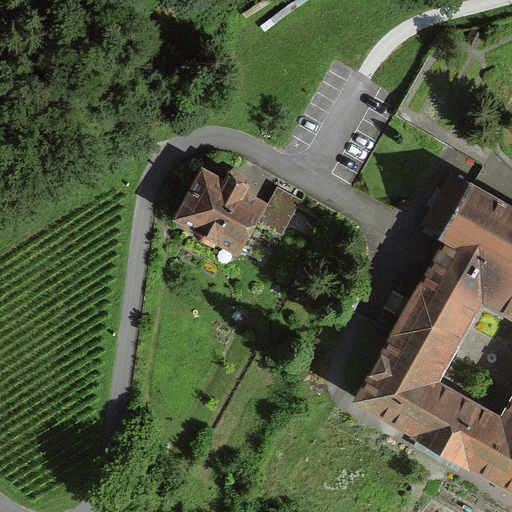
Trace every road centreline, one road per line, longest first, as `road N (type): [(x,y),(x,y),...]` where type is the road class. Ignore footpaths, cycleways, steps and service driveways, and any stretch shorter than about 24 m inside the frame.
road 1 (residential): [(90,511),(112,473),(149,189),(164,158),(204,137),(235,142),(297,174)]
road 2 (track): [(353,79),(391,32),(420,16),(501,0)]
